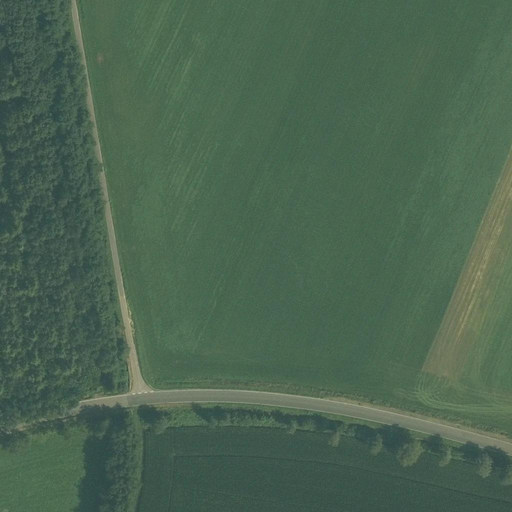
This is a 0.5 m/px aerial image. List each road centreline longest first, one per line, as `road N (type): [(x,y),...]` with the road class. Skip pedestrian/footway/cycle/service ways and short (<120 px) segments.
road 1 (unclassified): [(71,0),(142,397)]
road 2 (tertiary): [(142,397),(280,399),(511,451)]
road 3 (tertiary): [(0,426),(142,397)]
road 4 (track): [(101,404),(90,358),(0,368)]
